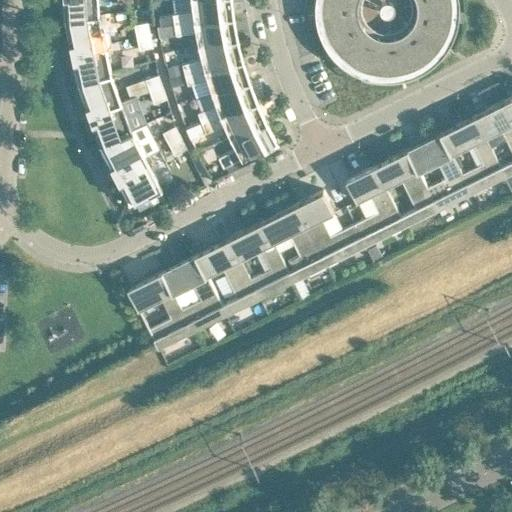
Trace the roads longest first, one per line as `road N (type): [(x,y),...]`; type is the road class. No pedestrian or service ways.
road 1 (residential): [(14,220),(39,247),(76,256),(107,252),(316,144)]
road 2 (residential): [(14,220),(5,180),(10,0)]
road 3 (residential): [(316,144),(511,44)]
road 4 (residential): [(316,144),(268,23),(267,0)]
